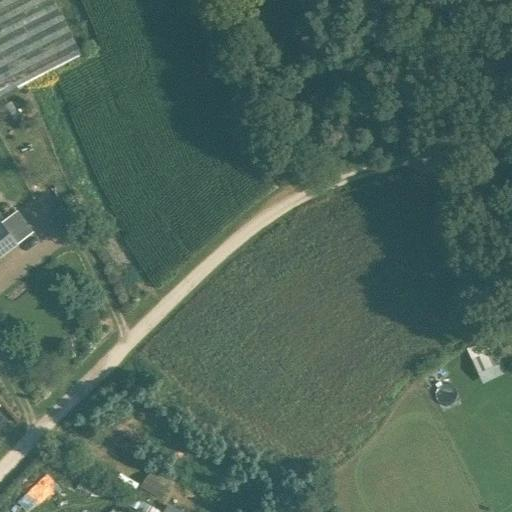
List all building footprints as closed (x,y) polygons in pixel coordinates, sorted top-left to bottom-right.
[(0,0),(0,95),(83,55),(54,0),(0,0)] [(0,109),(9,123),(21,116),(12,102),(0,109)] [(0,256),(32,233),(16,211),(3,222),(2,221),(0,222),(0,256)] [(494,347),(472,358),(483,381),(505,370),(494,347)] [(141,486),(163,500),(170,488),(148,475),(141,486)]
